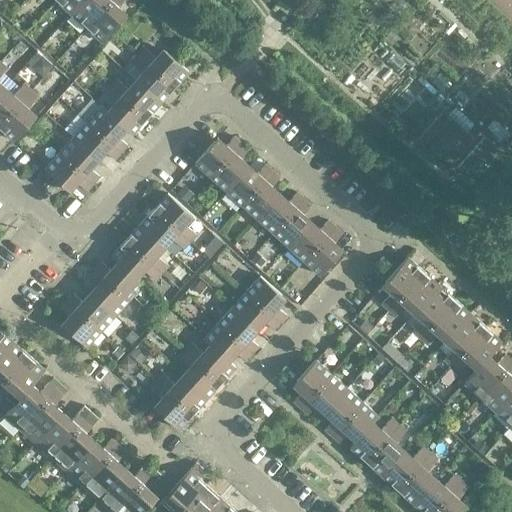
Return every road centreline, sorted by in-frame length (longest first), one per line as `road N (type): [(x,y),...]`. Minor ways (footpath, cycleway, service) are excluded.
road 1 (residential): [(289,511),(212,438),(368,256),(376,240),(366,224),(218,98),(204,103),(91,225),(76,237),(61,233)]
road 2 (residential): [(173,466),(0,308)]
